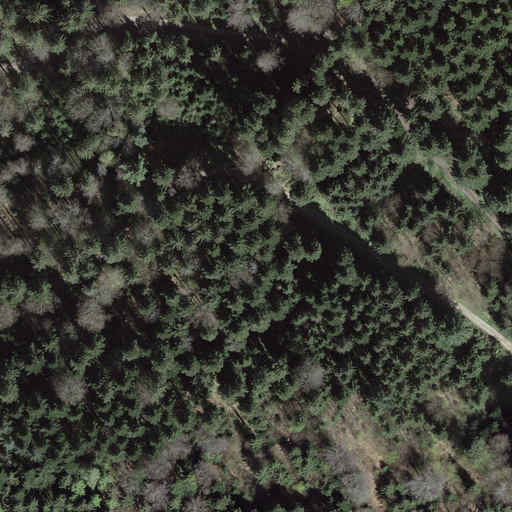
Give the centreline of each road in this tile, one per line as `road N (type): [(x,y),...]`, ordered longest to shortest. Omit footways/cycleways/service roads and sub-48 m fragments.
road 1 (track): [(511,241),(449,180),(418,129),(346,67),(324,33),(244,35),(128,16),(29,65),(0,67)]
road 2 (track): [(0,315),(34,301),(186,179),(220,166),(256,172),(287,190),(511,346)]
